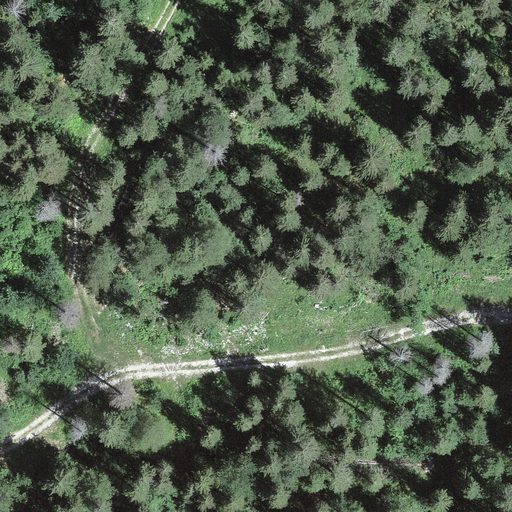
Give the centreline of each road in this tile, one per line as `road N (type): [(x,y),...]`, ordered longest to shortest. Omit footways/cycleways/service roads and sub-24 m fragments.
road 1 (track): [(0,446),(107,375),(73,186),(106,78),(148,0)]
road 2 (track): [(107,375),(291,357),(473,313),(511,314)]
